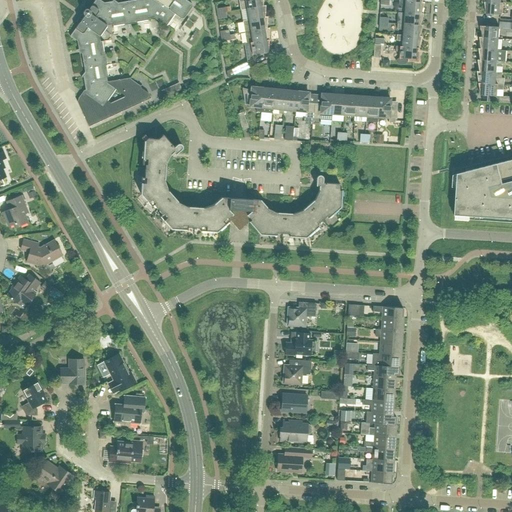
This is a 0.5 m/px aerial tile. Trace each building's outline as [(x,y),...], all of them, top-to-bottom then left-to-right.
[(130,78),(107,82),(107,77),(109,77),(103,41),(101,42),(100,36),(107,26),(113,25),(113,27),(149,21),(148,19),(154,18),(165,26),(174,13),(183,20),(193,5),(186,0),(135,0),(114,4),(113,1),(104,3),(100,0),(95,0),(89,10),(87,9),(85,9),(83,13),(83,15),(85,16),(70,36),(77,41),(79,50),(81,50),(86,76),(83,77),(86,90),(77,102),(89,127),(151,98),(149,94),(130,80),(131,79),(130,78)] [(263,6),(262,0),(238,0),(241,10),(246,9),(263,6)] [(405,1),(404,13),(420,14),(420,13),(424,2),(421,2),(405,1)] [(503,15),(504,3),(485,2),(487,15),(494,16),(494,14),(503,15)] [(246,9),(248,20),(265,17),(265,5),(263,6),(246,9)] [(423,14),(420,13),(420,14),(404,13),(403,24),(420,25),(423,14)] [(267,17),(265,17),(248,20),(243,21),(244,32),(250,31),(267,29),(267,28),(267,17)] [(403,29),(402,35),(419,37),(419,36),(422,25),(420,25),(403,24),(397,24),(397,29),(403,29)] [(482,38),(499,39),(499,27),(481,26),(482,37),(482,38)] [(269,28),(267,28),(267,29),(250,31),(244,32),(246,43),(246,44),(268,40),(269,28)] [(402,41),(402,46),(402,47),(418,48),(421,36),(419,36),(419,37),(402,35),(396,35),(396,40),(402,41)] [(498,50),(499,39),(482,38),(482,37),(480,37),(482,49),(498,50)] [(268,53),(268,40),(246,44),(246,43),(244,44),(247,62),(226,71),(228,78),(255,65),(253,59),(252,55),(260,53),(260,54),(268,53)] [(417,52),(418,48),(402,47),(402,46),(395,46),(395,52),(399,52),(399,58),(395,61),(398,64),(404,64),(407,61),(418,62),(417,52)] [(498,51),(498,50),(482,49),(479,49),(481,60),(497,62),(506,62),(506,51),(498,51)] [(481,60),(478,60),(480,71),(480,72),(496,73),(497,62),(481,60)] [(478,71),(479,83),(496,84),(498,84),(504,85),(505,78),(502,78),(502,73),(496,73),(480,72),(480,71),(478,71)] [(504,90),(504,85),(498,84),(496,84),(479,83),(481,95),(497,96),(498,90),(504,90)] [(260,113),(263,89),(255,87),(255,89),(251,88),(250,95),(245,94),(244,94),(246,104),(250,104),(249,106),(256,107),(256,112),(260,113)] [(272,109),(274,90),(266,89),(266,90),(263,89),(260,113),(272,114),(272,109)] [(284,110),(286,92),(278,90),(277,91),(274,90),(272,109),(279,109),(279,113),(283,114),(284,110)] [(286,92),(284,110),(295,111),(297,93),(289,91),(289,92),(286,92)] [(306,117),(313,117),(314,105),(307,104),(309,94),(300,92),(300,93),(297,93),(295,111),(296,111),(295,117),(300,117),(302,115),(306,116),(306,117)] [(332,114),(333,96),(330,96),(330,94),(321,95),(320,105),(314,105),(313,117),(320,118),(320,119),(331,120),(332,114)] [(332,114),(343,115),(344,96),(341,97),(341,95),(333,96),(332,114)] [(344,96),(343,115),(354,116),(356,97),(352,97),(352,96),(344,96)] [(354,120),(365,121),(367,98),(364,98),(364,97),(356,97),(354,116),(354,120)] [(377,117),(378,99),(375,99),(375,98),(367,98),(365,121),(377,122),(377,117)] [(377,117),(389,118),(388,122),(395,123),(396,110),(389,110),(390,99),(387,100),(386,98),(378,99),(377,117)] [(237,114),(242,130),(248,128),(243,112),(237,114)] [(285,126),(284,140),(292,141),(293,127),(285,126)] [(316,178),(316,186),(319,186),(318,191),(315,199),(302,211),(293,214),(276,213),(268,209),(260,200),(221,197),(213,205),(204,208),(187,207),(179,203),(167,190),(164,181),(165,164),(169,156),(173,152),(175,154),(181,150),(181,149),(182,149),(182,148),(182,147),(182,146),(182,145),(181,145),(181,144),(180,144),(179,144),(178,144),(177,144),(177,145),(174,147),(163,134),(158,139),(148,138),(145,134),(144,135),(147,138),(144,141),(142,165),(145,165),(144,177),(141,177),(141,190),(143,191),(144,195),(143,197),(151,207),(154,205),(162,214),(160,216),(168,226),(170,225),(174,227),(174,229),(188,230),(188,227),(200,228),(200,231),(213,232),(214,229),(218,228),(219,230),(229,221),(238,231),(249,222),(258,232),(259,231),(263,233),(263,235),(277,236),(277,233),(289,234),(289,237),(302,238),(303,235),(307,234),(309,235),(319,227),(317,225),(326,216),(328,218),(338,210),(336,208),(339,204),(341,204),(342,190),(339,190),(339,184),(330,183),(323,183),(323,179),(323,178),(322,177),(322,176),(321,176),(320,175),(319,175),(318,176),(317,176),(317,177),(316,177),(316,178)] [(511,159),(458,173),(457,188),(463,188),(463,193),(457,192),(456,215),(511,218),(511,159)] [(25,214),(28,213),(21,196),(6,202),(10,201),(13,208),(2,212),(8,227),(15,224),(16,227),(14,228),(15,228),(28,223),(25,214)] [(54,240),(40,248),(38,247),(38,244),(24,240),(21,250),(30,252),(27,262),(43,267),(62,256),(54,240)] [(37,293),(35,291),(41,283),(29,274),(25,280),(21,276),(14,285),(15,286),(7,296),(19,305),(23,299),(29,303),(37,293)] [(287,321),(291,326),(305,327),(305,317),(315,317),(316,303),(302,302),(301,308),(288,307),(287,321)] [(348,305),(347,316),(357,316),(358,305),(348,305)] [(381,318),(403,319),(402,319),(403,308),(392,307),(373,306),(372,312),(382,312),(381,318)] [(381,330),(402,331),(401,331),(402,320),(403,320),(403,319),(381,318),(381,329),(381,330)] [(351,328),(347,328),(346,336),(355,336),(356,328),(351,328)] [(380,342),(401,343),(401,332),(402,332),(402,331),(381,330),(381,329),(375,329),(375,336),(380,337),(380,342)] [(290,342),(290,343),(286,343),(285,354),(295,355),(295,354),(310,355),(310,352),(311,351),(313,351),(314,349),(314,346),(313,345),(312,344),(311,343),(311,340),(309,340),(310,334),(293,332),(293,333),(294,333),(293,339),(292,339),(290,341),(290,342)] [(355,349),(355,341),(346,340),(346,348),(355,349)] [(379,354),(400,355),(401,344),(401,343),(380,342),(379,353),(379,354)] [(371,365),(399,367),(400,356),(400,355),(379,354),(379,353),(372,353),(371,365)] [(104,362),(113,381),(108,383),(113,393),(136,382),(131,372),(128,373),(119,354),(104,362)] [(84,384),(84,374),(83,374),(83,370),(84,370),(84,359),(69,360),(69,369),(60,369),(61,384),(69,384),(84,384)] [(298,360),(298,366),(284,365),(283,379),(287,384),(301,384),(301,374),(310,375),(311,361),(298,360)] [(344,364),(344,374),(352,375),(352,364),(344,364)] [(373,376),(394,378),(394,377),(394,375),(398,376),(399,367),(371,365),(367,365),(367,370),(374,371),(373,376)] [(372,388),(394,390),(394,389),(393,389),(394,378),(373,376),(372,388)] [(41,391),(42,390),(38,383),(23,391),(29,402),(21,407),(26,415),(37,416),(37,410),(36,410),(35,407),(47,401),(41,391)] [(348,398),(348,388),(340,387),(340,398),(348,398)] [(394,390),(372,388),(372,400),(393,402),(393,401),(393,390),(394,390)] [(282,394),(281,411),(305,412),(307,396),(282,394)] [(144,410),(145,398),(129,396),(128,405),(116,404),(115,414),(117,414),(117,422),(140,424),(141,409),(144,410)] [(371,412),(392,414),(392,413),(392,402),(393,402),(372,400),(362,400),(362,405),(371,406),(371,412)] [(374,423),(395,425),(396,416),(392,416),(392,414),(371,412),(370,418),(363,417),(363,423),(374,424),(374,423)] [(280,436),(280,441),(306,443),(307,435),(309,434),(311,433),(312,431),(312,429),(311,427),(310,425),(307,424),(301,424),(302,422),(288,421),(288,428),(280,428),(279,436),(280,436)] [(360,438),(360,434),(366,433),(365,423),(353,424),(354,438),(360,438)] [(374,435),(395,437),(395,436),(394,436),(395,425),(374,423),(374,424),(374,428),(369,427),(368,435),(374,435)] [(23,427),(23,434),(16,434),(16,443),(23,443),(23,451),(41,451),(41,427),(23,427)] [(364,447),(366,447),(394,449),(394,448),(394,437),(395,437),(374,435),(373,442),(364,441),(364,447)] [(140,462),(142,445),(118,443),(117,448),(111,447),(109,462),(125,463),(125,460),(140,462)] [(285,447),(285,455),(278,454),(277,471),(301,472),(302,457),(310,458),(311,449),(285,447)] [(372,459),(393,461),(393,460),(394,449),(366,447),(365,452),(372,453),(372,459)] [(338,458),(337,469),(346,469),(347,458),(338,458)] [(362,471),(371,471),(392,473),(392,472),(393,461),(372,459),(372,466),(362,465),(362,471)] [(47,484),(53,488),(48,495),(56,500),(60,494),(61,494),(74,476),(60,467),(58,469),(47,462),(37,476),(48,483),(47,484)] [(337,469),(336,480),(344,481),(345,470),(337,469)] [(392,473),(371,471),(370,482),(368,482),(380,483),(391,484),(392,473)] [(115,511),(116,506),(109,505),(110,493),(95,491),(94,500),(96,500),(94,511),(115,511)] [(159,511),(160,510),(154,509),(155,497),(146,496),(146,498),(137,497),(136,509),(132,508),(130,510),(129,511),(159,511)]
